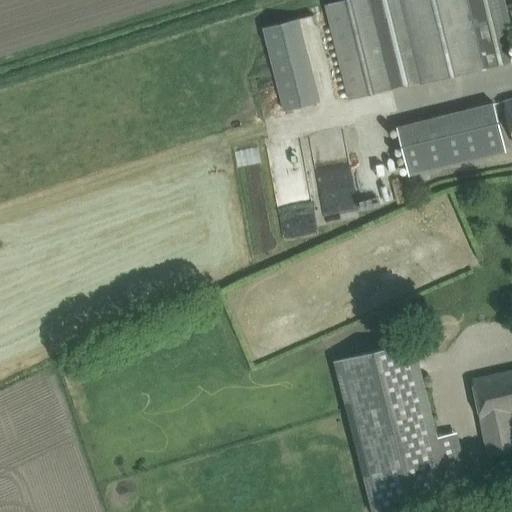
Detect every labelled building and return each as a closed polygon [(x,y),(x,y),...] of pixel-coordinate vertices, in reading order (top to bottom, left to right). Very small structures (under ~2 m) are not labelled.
[(511,33),(504,0),(349,0),(327,5),(350,100),(419,83),(419,85),(511,63),(507,46),(511,45),(511,33)] [(264,27),(284,112),(320,103),(299,18),(264,27)] [(511,96),(503,99),(505,107),(511,135),(511,96)] [(396,127),(409,176),(506,152),(493,102),(396,127)] [(281,212),(285,235),(316,230),(312,207),(281,212)] [(413,343),(336,362),(372,511),(387,511),(451,497),(413,343)] [(511,370),(468,379),(485,458),(511,452),(511,433),(507,412),(511,411),(511,370)]
